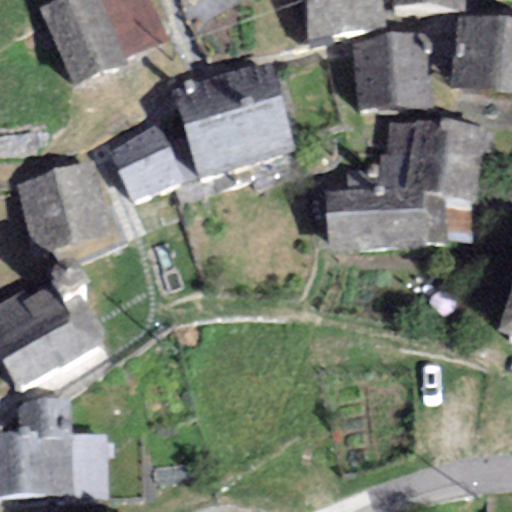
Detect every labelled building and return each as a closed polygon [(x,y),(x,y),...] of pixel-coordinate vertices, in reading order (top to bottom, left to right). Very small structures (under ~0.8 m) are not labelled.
[(148,0),(72,0),(36,15),(71,99),(129,75),(125,64),(168,47),(148,0)] [(381,0),(307,0),(308,41),(382,40),(381,0)] [(456,0),(388,0),(389,14),(456,15),(456,0)] [(511,33),(460,28),(451,106),(511,113),(511,33)] [(424,45),(358,51),(365,125),(431,118),(424,45)] [(268,73),(171,100),(194,183),(291,157),(268,73)] [(394,128),(388,196),(480,204),(486,137),(394,128)] [(111,160),(132,205),(182,182),(161,136),(111,160)] [(90,173),(22,187),(38,260),(106,246),(90,173)] [(427,199),(325,205),(328,262),(430,257),(427,199)] [(60,286),(0,322),(0,362),(22,398),(100,351),(60,286)] [(511,314),(502,347),(511,349),(511,314)] [(112,444),(0,455),(0,511),(31,511),(118,504),(112,444)]
